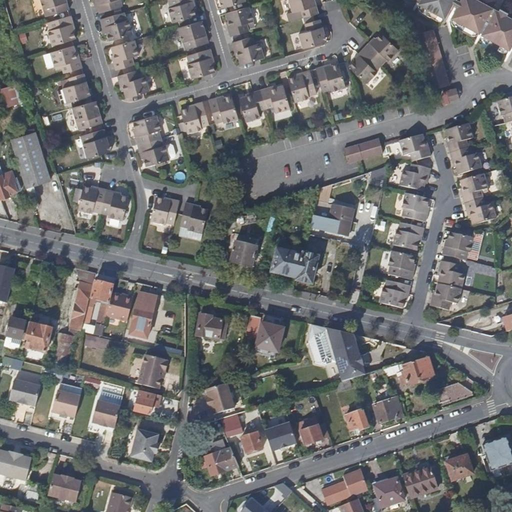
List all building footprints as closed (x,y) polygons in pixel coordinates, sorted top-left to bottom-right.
[(62,10),(59,0),(34,0),(40,17),(62,10)] [(112,0),(90,0),(95,14),(109,9),(107,2),(112,0)] [(191,8),(188,0),(165,0),(163,1),(166,9),(164,10),(167,23),(191,16),(189,8),(191,8)] [(223,14),(246,8),(243,0),(218,0),(223,14)] [(321,13),(317,0),(291,0),(294,11),(304,8),(307,17),(321,13)] [(415,0),(417,1),(418,0),(420,2),(418,6),(444,20),(454,0),(415,0)] [(494,44),(508,20),(498,14),(492,25),(489,23),(488,24),(485,23),(492,11),(472,0),(466,0),(461,8),(458,7),(458,8),(455,6),(448,18),(479,35),(483,27),(486,28),(481,37),(494,44)] [(248,7),(246,8),(223,14),(226,22),(224,22),(228,37),(246,32),(243,24),(252,21),(248,7)] [(498,14),(495,13),(489,23),(492,25),(498,14)] [(113,23),(111,15),(96,19),(103,42),(127,35),(122,20),(113,23)] [(71,39),(64,17),(42,24),(48,46),(71,39)] [(305,47),(327,41),(329,40),(329,38),(323,18),(308,23),(310,30),(301,33),(305,47)] [(511,22),(508,20),(494,44),(511,54),(511,52),(511,22)] [(204,44),(198,22),(175,28),(181,50),(204,44)] [(365,39),(359,45),(377,63),(393,47),(375,29),(365,39)] [(448,86),(432,30),(418,34),(434,90),(448,86)] [(250,45),(248,38),(230,43),(234,58),(236,57),(238,63),(262,57),(258,43),(250,45)] [(136,54),(132,40),(108,47),(110,55),(107,56),(112,70),(131,65),(128,56),(136,54)] [(377,63),(359,45),(353,51),(344,61),(362,78),(377,63)] [(70,56),(67,48),(44,55),(49,69),(59,66),(62,74),(77,69),(72,55),(70,56)] [(213,72),(206,50),(183,56),(190,79),(213,72)] [(341,80),(335,57),(325,60),(312,63),(317,79),(325,77),(327,84),(341,80)] [(312,81),(307,65),(284,72),(291,95),(305,91),(303,83),(312,81)] [(135,80),(132,71),(113,77),(118,90),(120,89),(123,98),(147,91),(143,78),(135,80)] [(88,96),(82,74),(68,78),(70,86),(61,89),(62,90),(65,103),(88,96)] [(15,85),(0,88),(0,94),(3,108),(19,105),(15,85)] [(273,88),(259,92),(265,110),(272,108),(275,116),(289,112),(282,88),(274,91),(273,88)] [(450,101),(459,98),(456,89),(447,92),(450,101)] [(65,103),(62,90),(56,91),(60,105),(65,103)] [(256,113),(265,110),(259,92),(245,96),(246,99),(237,102),(244,125),(258,121),(256,113)] [(434,96),(438,108),(450,104),(450,103),(450,101),(447,92),(435,96),(434,96)] [(237,120),(230,97),(220,99),(220,98),(206,102),(213,124),(221,122),(222,124),(237,120)] [(511,97),(494,103),(498,117),(501,116),(504,124),(511,121),(511,97)] [(97,125),(90,103),(67,110),(74,132),(97,125)] [(208,126),(201,103),(186,107),(187,109),(180,111),(187,135),(201,131),(200,128),(208,126)] [(131,146),(147,142),(145,134),(153,132),(149,118),(126,125),(126,126),(131,146)] [(448,154),(466,149),(464,141),(472,139),(468,125),(445,132),(446,138),(444,139),(448,154)] [(34,131),(32,127),(27,129),(27,128),(14,132),(16,137),(34,131)] [(105,153),(99,130),(76,137),(76,140),(79,147),(82,160),(105,153)] [(50,180),(34,131),(16,137),(9,139),(12,146),(26,189),(50,180)] [(425,144),(422,135),(399,142),(403,157),(410,155),(412,164),(431,158),(428,149),(425,150),(423,145),(425,144)] [(378,141),(344,151),(348,165),(382,155),(378,141)] [(149,149),(147,142),(131,146),(138,169),(162,162),(157,147),(149,149)] [(468,155),(466,149),(448,154),(452,168),(454,168),(456,175),(480,167),(476,153),(468,155)] [(427,170),(408,165),(408,166),(406,173),(399,171),(395,186),(419,192),(421,184),(422,178),(425,179),(427,170)] [(15,180),(12,172),(0,175),(0,199),(0,200),(10,197),(9,194),(16,191),(13,181),(15,180)] [(462,204),(481,199),(479,192),(486,189),(482,175),(458,182),(460,189),(458,190),(462,204)] [(92,212),(99,213),(105,190),(96,188),(90,187),(89,190),(81,188),(76,211),(91,215),(92,212)] [(105,190),(99,213),(107,215),(106,218),(122,222),(128,198),(119,196),(120,194),(113,192),(105,190)] [(423,200),(405,195),(401,210),(403,210),(401,218),(424,224),(426,215),(423,214),(425,209),(426,209),(428,201),(423,200)] [(481,199),(462,204),(466,218),(470,217),(473,224),(495,217),(491,203),(483,205),(481,199)] [(170,201),(164,200),(164,202),(155,200),(150,224),(164,228),(165,225),(173,227),(178,203),(170,201)] [(192,206),(185,205),(180,229),(203,234),(209,210),(192,206)] [(351,210),(330,205),(324,231),(345,236),(351,210)] [(384,231),(385,222),(376,220),(375,230),(384,231)] [(423,230),(399,224),(397,232),(395,232),(392,247),(416,253),(418,245),(419,245),(420,244),(417,243),(418,238),(421,238),(423,230)] [(451,234),(448,233),(445,241),(443,240),(439,256),(464,262),(464,259),(465,254),(468,254),(472,238),(468,237),(469,233),(455,229),(454,234),(451,233),(451,234)] [(469,233),(468,237),(472,238),(468,254),(465,254),(464,259),(474,262),(480,236),(469,233)] [(256,249),(234,244),(230,263),(252,268),(256,249)] [(297,279),(302,258),(276,252),(272,273),(297,279)] [(414,258),(390,253),(386,267),(389,267),(387,275),(411,281),(414,267),(413,266),(414,258)] [(303,254),(302,258),(297,279),(297,282),(310,285),(317,257),(303,254)] [(435,284),(458,290),(462,275),(454,273),(457,262),(447,259),(445,264),(438,262),(434,276),(437,277),(435,284)] [(0,301),(7,304),(16,269),(0,265),(0,301)] [(94,274),(76,269),(80,284),(91,287),(94,274)] [(105,317),(109,303),(107,303),(111,286),(94,282),(90,298),(88,298),(82,321),(88,322),(94,299),(102,301),(93,335),(100,337),(105,317)] [(409,287),(385,282),(383,289),(381,289),(378,304),(402,310),(404,302),(406,302),(402,301),(404,295),(407,296),(409,287)] [(82,321),(88,298),(91,287),(80,284),(69,329),(79,332),(82,321)] [(458,290),(435,284),(433,293),(430,292),(427,306),(445,310),(447,303),(455,305),(458,290)] [(152,297),(138,294),(129,335),(147,340),(152,316),(149,315),(150,310),(149,310),(152,297)] [(109,303),(105,317),(126,322),(132,299),(123,296),(123,297),(111,295),(109,303)] [(210,314),(200,312),(195,333),(216,338),(219,322),(220,319),(211,316),(210,314)] [(511,331),(511,314),(500,318),(505,333),(511,331)] [(259,318),(249,316),(246,330),(256,332),(259,318)] [(24,322),(10,319),(5,337),(19,340),(22,330),(24,322)] [(225,324),(219,322),(216,338),(221,339),(225,324)] [(270,323),(262,322),(261,324),(259,324),(254,348),(275,353),(278,339),(274,338),(277,328),(269,326),(270,323)] [(49,328),(28,323),(27,331),(23,348),(43,353),(49,328)] [(327,368),(338,364),(344,382),(349,380),(352,379),(364,375),(361,366),(364,365),(363,364),(361,355),(360,355),(358,355),(352,336),(310,326),(306,345),(316,365),(327,368)] [(69,367),(77,336),(68,334),(59,332),(51,363),(69,367)] [(166,360),(145,355),(137,384),(158,389),(163,372),(165,372),(168,362),(166,361),(166,360)] [(431,376),(425,359),(395,368),(395,366),(380,370),(383,379),(398,374),(402,385),(405,384),(406,387),(409,389),(413,387),(414,384),(418,383),(420,384),(425,383),(426,380),(425,378),(431,376)] [(100,390),(103,383),(87,375),(84,382),(100,390)] [(38,387),(12,380),(7,401),(15,403),(14,405),(24,407),(25,405),(33,407),(38,387)] [(351,387),(349,380),(344,382),(336,384),(339,392),(351,387)] [(204,407),(236,397),(231,383),(202,392),(204,399),(201,399),(204,407)] [(472,393),(457,384),(436,391),(440,405),(450,401),(450,404),(473,396),(472,393)] [(79,396),(55,390),(50,412),(57,415),(65,416),(73,419),(79,396)] [(159,397),(138,391),(133,411),(148,415),(150,408),(156,409),(159,397)] [(239,407),(236,397),(204,407),(205,409),(207,408),(210,416),(229,410),(239,407)] [(402,416),(396,399),(371,407),(377,424),(402,416)] [(120,408),(97,402),(92,420),(100,422),(100,424),(108,426),(108,424),(115,426),(119,411),(120,408)] [(362,410),(360,404),(354,407),(356,412),(342,417),(346,428),(354,425),(356,431),(365,428),(360,411),(362,410)] [(245,438),(238,414),(217,421),(224,439),(231,437),(232,438),(235,437),(237,445),(240,444),(244,454),(260,449),(255,434),(245,438)] [(294,444),(287,424),(262,431),(269,452),(294,444)] [(327,438),(322,424),(297,433),(302,447),(327,438)] [(356,431),(354,425),(346,428),(348,434),(356,431)] [(157,436),(136,431),(130,458),(150,463),(153,454),(155,455),(157,445),(155,445),(157,436)] [(511,464),(511,450),(508,437),(483,445),(492,471),(511,464)] [(224,456),(223,451),(203,458),(209,478),(237,468),(231,454),(224,456)] [(0,476),(3,478),(8,479),(14,454),(7,452),(6,454),(0,452),(0,476)] [(468,458),(466,453),(446,459),(447,464),(468,458)] [(14,454),(8,479),(11,480),(24,483),(30,460),(19,457),(20,455),(14,454)] [(474,476),(468,458),(447,464),(453,482),(474,476)] [(440,491),(430,464),(412,470),(412,472),(414,476),(404,479),(412,501),(440,491)] [(368,492),(361,470),(335,479),(337,484),(323,489),(329,506),(368,492)] [(59,477),(50,475),(45,495),(74,502),(79,482),(71,480),(71,479),(59,475),(59,477)] [(376,511),(406,502),(399,481),(377,488),(380,497),(371,500),(374,511),(376,511)] [(287,488),(284,484),(279,489),(288,497),(292,492),(287,488)] [(124,511),(125,509),(127,510),(130,498),(109,492),(104,511),(124,511)] [(263,511),(252,501),(242,511),(263,511)] [(362,511),(358,501),(339,508),(340,511),(362,511)]
